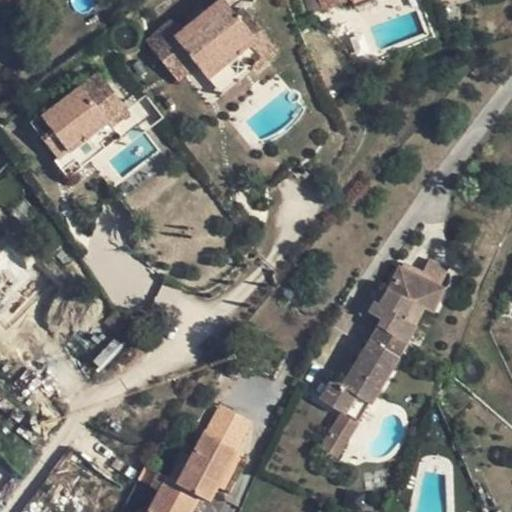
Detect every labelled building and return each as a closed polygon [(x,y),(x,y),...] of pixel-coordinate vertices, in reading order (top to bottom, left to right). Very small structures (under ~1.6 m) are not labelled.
[(320,0),(324,11),(353,0),(320,0)] [(354,0),(358,8),(378,1),(378,0),(354,0)] [(177,23),(151,43),(173,71),(193,56),(200,65),(210,78),(243,53),(258,71),(281,52),(248,11),(238,19),(225,3),(186,34),(177,23)] [(243,53),(210,78),(225,97),(258,71),(243,53)] [(193,56),(173,71),(180,80),(200,65),(193,56)] [(81,89),(44,118),(53,129),(43,138),(60,159),(89,137),(101,152),(121,136),(113,126),(131,112),(101,74),(92,81),(97,88),(86,96),(81,89)] [(92,81),(81,89),(86,96),(97,88),(92,81)] [(44,118),(34,126),(43,138),(53,129),(44,118)] [(28,196),(24,199),(15,206),(14,207),(22,217),(26,214),(30,217),(39,210),(28,196)] [(0,208),(0,268),(76,342),(96,321),(86,310),(95,300),(0,208)] [(431,259),(424,271),(421,277),(440,287),(451,268),(431,259)] [(406,261),(402,268),(421,277),(424,271),(406,261)] [(152,301),(120,267),(104,283),(135,316),(152,301)] [(440,287),(421,277),(402,268),(401,267),(392,286),(382,303),(377,301),(370,313),(383,321),(379,326),(407,343),(418,324),(416,323),(425,307),(434,311),(444,289),(440,287)] [(0,293),(0,359),(54,414),(87,380),(0,293)] [(118,312),(106,321),(117,333),(127,323),(118,312)] [(373,404),(407,343),(379,326),(345,383),(334,377),(321,398),(343,413),(359,423),(370,403),(373,404)] [(233,382),(243,365),(231,360),(223,377),(233,382)] [(0,369),(0,452),(19,471),(60,429),(0,369)] [(218,409),(203,437),(221,446),(236,419),(218,409)] [(345,445),(359,423),(343,413),(330,436),(345,445)] [(221,446),(203,437),(191,459),(183,455),(169,482),(199,498),(209,504),(251,427),(236,419),(221,446)] [(339,457),(345,445),(330,436),(323,448),(339,457)] [(158,476),(146,470),(138,483),(151,490),(158,476)] [(192,511),(199,498),(169,482),(158,476),(151,490),(158,494),(148,511),(192,511)]
